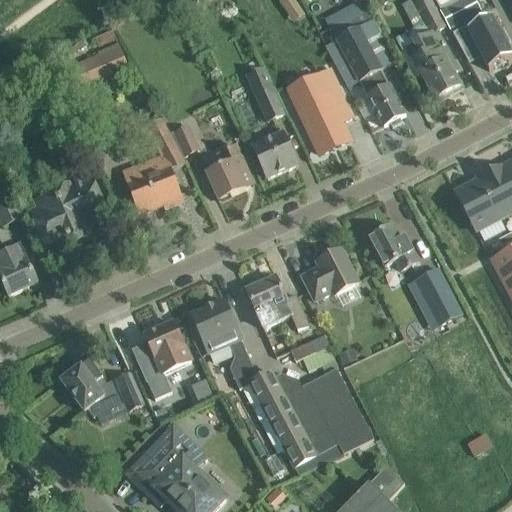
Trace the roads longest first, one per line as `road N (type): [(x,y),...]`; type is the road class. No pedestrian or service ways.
road 1 (unclassified): [(0,351),(511,113)]
road 2 (unclassified): [(105,511),(0,410)]
